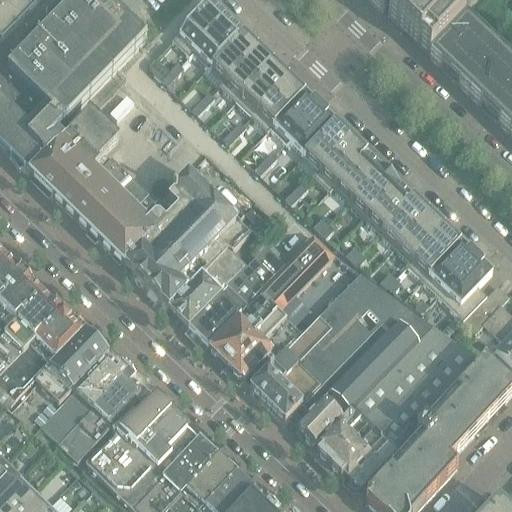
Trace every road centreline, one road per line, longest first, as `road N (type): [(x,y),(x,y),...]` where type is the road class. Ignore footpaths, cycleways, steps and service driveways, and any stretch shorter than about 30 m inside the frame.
road 1 (tertiary): [(0,203),(327,511)]
road 2 (residential): [(243,0),(511,258)]
road 3 (tertiary): [(511,178),(323,0)]
